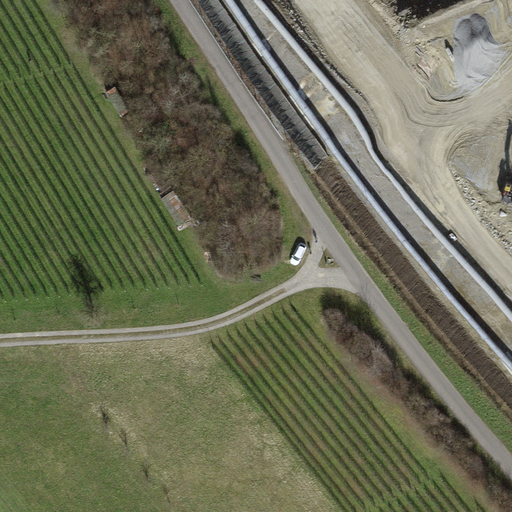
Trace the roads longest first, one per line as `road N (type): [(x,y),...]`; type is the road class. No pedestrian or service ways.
road 1 (unclassified): [(511,467),(364,281),(187,0)]
road 2 (track): [(325,219),(305,272),(210,325),(0,342)]
road 3 (unknown): [(511,259),(299,0)]
